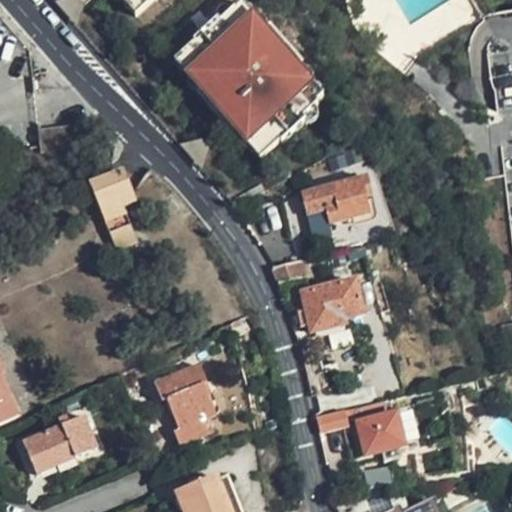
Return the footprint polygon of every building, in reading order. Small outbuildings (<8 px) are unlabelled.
[(80,0),(56,0),(53,1),(77,28),(83,4),(80,0)] [(124,0),(132,9),(141,0),(124,0)] [(190,35),(172,54),(186,71),(193,65),(203,76),(196,83),(204,92),(202,93),(224,118),(231,112),(235,117),(239,121),(248,131),(243,137),(257,153),(275,134),(277,135),(299,112),(296,109),(307,99),(310,95),(308,94),(316,87),(303,72),(297,78),(287,66),(293,61),(286,52),(287,50),(266,26),(264,28),(257,19),(250,24),(240,13),(247,7),(240,0),(226,0),(225,1),(215,12),(212,9),(189,33),(190,35)] [(215,12),(225,1),(223,0),(212,0),(211,1),(210,4),(211,8),(212,9),(215,12)] [(240,13),(250,24),(257,19),(258,17),(258,12),(256,8),(251,6),(247,7),(240,13)] [(293,61),(287,66),(297,78),(303,72),(304,72),(305,68),(305,64),(303,62),(298,59),(293,61)] [(203,76),(193,65),(186,71),(186,72),(184,78),(187,82),(192,84),(196,83),(203,76)] [(307,99),(296,109),(299,112),(300,113),(301,114),(306,113),(310,110),(311,104),(307,99)] [(248,131),(239,121),(233,126),(231,132),(233,137),(238,139),(242,138),(243,137),(248,131)] [(76,132),(42,136),(46,160),(79,155),(76,132)] [(201,138),(179,145),(203,172),(209,147),(201,138)] [(122,203),(133,198),(124,174),(91,187),(114,244),(135,235),(122,203)] [(366,202),(371,201),(366,181),(300,197),(306,217),(326,215),(329,228),(369,218),(366,202)] [(306,279),(300,263),(273,269),(279,284),(306,279)] [(363,317),(356,282),(301,295),(305,313),(297,315),(300,329),(308,329),(310,334),(345,325),(345,321),(363,317)] [(0,357),(24,411),(40,404),(0,315),(0,357)] [(511,322),(500,325),(505,346),(511,344),(511,322)] [(0,425),(18,418),(0,379),(0,374),(3,373),(0,366),(0,425)] [(208,386),(200,368),(156,385),(163,403),(168,402),(180,431),(176,432),(181,447),(213,434),(209,420),(215,418),(204,388),(208,386)] [(351,429),(346,411),(316,418),(320,437),(351,429)] [(413,447),(405,414),(358,425),(365,458),(383,454),(386,466),(402,462),(400,450),(413,447)] [(37,476),(98,452),(85,418),(24,443),(37,476)] [(230,511),(217,479),(179,495),(185,511),(230,511)] [(475,497),(480,511),(498,511),(491,492),(475,497)] [(424,511),(423,508),(411,511),(398,511),(394,501),(364,509),(358,511),(424,511)]
